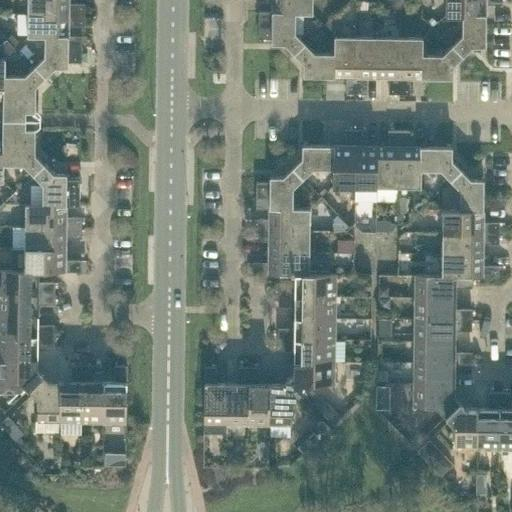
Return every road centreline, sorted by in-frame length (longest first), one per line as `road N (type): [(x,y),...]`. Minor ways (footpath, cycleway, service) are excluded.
road 1 (residential): [(236,107),(511,111)]
road 2 (tertiary): [(171,312),(172,107)]
road 3 (residential): [(235,286),(236,107)]
road 4 (tertiary): [(169,465),(171,312)]
road 5 (residential): [(235,286),(235,343),(261,343),(262,286)]
road 6 (residential): [(104,310),(101,335),(75,335),(76,287),(103,287)]
